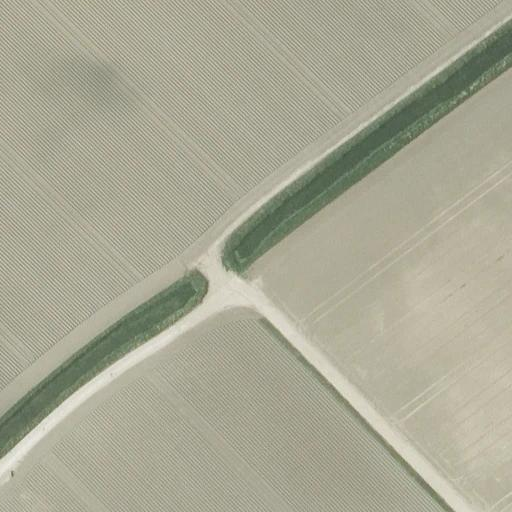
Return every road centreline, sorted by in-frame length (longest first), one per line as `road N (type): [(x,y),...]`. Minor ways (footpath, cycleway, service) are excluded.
road 1 (track): [(511,9),(221,231),(212,258),(226,290),(76,398),(0,469)]
road 2 (track): [(470,511),(277,320),(244,290),(226,290)]
